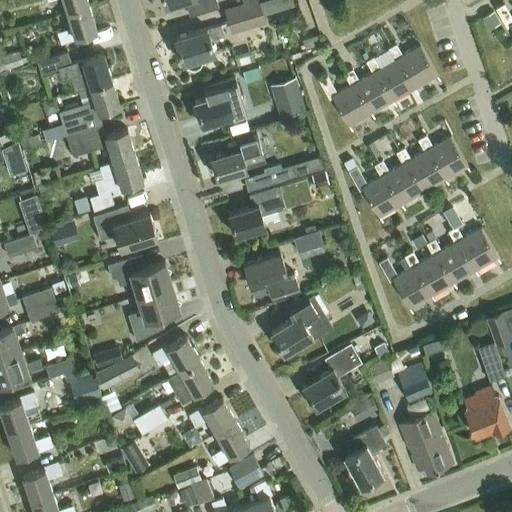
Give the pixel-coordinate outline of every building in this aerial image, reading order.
[(63,0),(67,11),(88,4),(87,0),(63,0)] [(163,0),(165,4),(178,0),(184,0),(189,14),(218,6),(215,0),(163,0)] [(267,21),(259,0),(249,0),(242,2),(225,7),(230,25),(240,23),(242,29),(267,21)] [(96,30),(88,4),(67,11),(72,28),(58,32),(62,43),(76,39),(75,37),(96,30)] [(511,20),(503,4),(495,9),(497,13),(503,23),(505,28),(509,26),(511,30),(511,20)] [(493,11),(481,18),(488,30),(499,23),(493,11)] [(182,62),(184,61),(186,65),(191,67),(195,67),(199,65),(201,61),(201,56),(214,52),(210,39),(223,35),(220,23),(206,28),(205,27),(175,36),(182,62)] [(387,47),(393,58),(397,55),(415,86),(437,74),(419,43),(401,53),(395,42),(387,47)] [(0,69),(10,67),(23,63),(28,61),(26,54),(21,56),(19,49),(0,54),(0,69)] [(42,73),(58,68),(61,79),(70,76),(74,90),(88,85),(111,78),(103,52),(82,58),(82,57),(71,60),(67,49),(37,58),(42,73)] [(397,55),(393,58),(380,65),(374,55),(365,60),(371,71),(375,68),(392,99),(415,86),(397,55)] [(10,67),(0,69),(0,77),(1,79),(13,76),(10,67)] [(343,72),(349,83),(352,81),(370,112),(392,99),(375,68),(371,71),(358,78),(352,67),(343,72)] [(331,96),(348,124),(370,112),(352,81),(349,83),(336,90),(326,72),(317,77),(328,97),(331,96)] [(208,95),(193,100),(200,124),(245,111),(235,77),(206,86),(208,95)] [(88,85),(92,100),(61,109),(68,132),(65,133),(101,122),(98,110),(119,104),(111,78),(88,85)] [(295,78),(272,85),(282,116),(305,110),(295,78)] [(105,133),(101,122),(65,133),(72,154),(107,143),(112,159),(134,153),(126,127),(105,133)] [(47,139),(65,133),(62,123),(44,129),(47,139)] [(258,134),(256,135),(255,132),(228,139),(231,150),(210,156),(217,178),(245,169),(242,160),(264,153),(258,134)] [(39,133),(28,137),(30,145),(42,142),(39,133)] [(417,139),(423,149),(427,147),(444,177),(467,164),(449,134),(431,145),(425,134),(417,139)] [(427,147),(423,149),(410,157),(403,146),(394,151),(401,162),(405,160),(422,190),(444,177),(427,147)] [(112,159),(98,164),(102,175),(93,178),(97,192),(88,195),(93,208),(113,201),(109,189),(142,178),(134,153),(112,159)] [(405,160),(401,162),(388,169),(381,159),(373,164),(379,174),(382,172),(400,203),(422,190),(405,160)] [(353,160),(344,165),(347,170),(356,164),(353,160)] [(244,177),(248,189),(284,178),(279,162),(263,167),(265,170),(244,177)] [(382,172),(379,174),(366,182),(356,164),(347,170),(358,189),(361,187),(378,216),(400,203),(382,172)] [(46,166),(33,170),(37,184),(50,179),(46,166)] [(325,169),(312,173),(315,185),(329,181),(325,169)] [(284,207),(283,205),(313,196),(307,176),(248,194),(251,205),(227,212),(233,235),(264,225),(260,214),(284,207)] [(38,185),(37,186),(42,201),(56,197),(56,196),(54,188),(55,187),(58,186),(56,180),(54,180),(38,185)] [(90,206),(86,193),(71,198),(75,211),(90,206)] [(119,246),(156,235),(149,210),(122,218),(118,205),(92,213),(99,237),(115,232),(119,246)] [(41,209),(24,215),(30,232),(31,231),(47,226),(41,209)] [(306,231),(294,235),(299,250),(324,242),(319,228),(316,229),(314,223),(305,226),(306,231)] [(448,230),(454,241),(458,238),(474,268),(497,256),(480,226),(462,236),(456,225),(448,230)] [(432,230),(425,234),(429,240),(434,238),(436,237),(432,230)] [(8,255),(36,245),(31,231),(30,232),(3,241),(8,255)] [(422,232),(412,238),(416,245),(426,240),(422,232)] [(458,238),(454,241),(440,248),(434,238),(429,240),(426,242),(432,253),(435,251),(452,281),(474,268),(458,238)] [(435,251),(432,253),(418,261),(412,250),(404,255),(410,265),(413,263),(430,293),(452,281),(435,251)] [(249,287),(266,282),(271,297),(297,289),(292,273),(286,275),(280,252),(242,264),(249,287)] [(132,279),(136,294),(171,283),(163,259),(139,267),(135,254),(106,263),(111,276),(115,275),(118,283),(132,279)] [(392,278),(408,306),(430,293),(413,263),(410,265),(396,273),(386,255),(378,260),(389,279),(392,278)] [(352,272),(358,289),(369,285),(363,268),(352,272)] [(75,273),(67,275),(71,286),(79,283),(75,273)] [(0,280),(0,306),(17,301),(14,292),(5,295),(0,280)] [(171,283),(136,294),(141,309),(127,313),(136,339),(158,328),(154,315),(178,307),(171,283)] [(30,319),(58,309),(50,285),(22,295),(30,319)] [(297,342),(311,334),(311,335),(332,322),(313,290),(286,306),(292,316),(270,330),(282,351),(283,351),(287,359),(302,350),(297,342)] [(511,304),(486,314),(496,342),(511,336),(511,304)] [(0,328),(0,354),(20,348),(15,333),(24,330),(21,321),(0,328)] [(179,369),(199,357),(185,334),(166,345),(165,344),(152,351),(158,361),(170,354),(179,369)] [(441,336),(422,342),(426,352),(445,346),(441,336)] [(478,345),(489,378),(504,373),(493,340),(478,345)] [(337,374),(352,365),(363,359),(352,341),(341,347),(341,346),(323,357),(329,367),(301,383),(315,406),(345,388),(337,374)] [(383,341),(374,346),(379,357),(389,352),(383,341)] [(107,347),(94,351),(98,364),(111,360),(107,347)] [(0,381),(28,372),(27,369),(41,364),(38,355),(24,360),(20,348),(0,354),(0,381)] [(131,352),(95,369),(103,386),(139,368),(131,352)] [(63,371),(66,379),(76,376),(69,356),(45,364),(49,375),(63,371)] [(199,357),(179,369),(166,376),(181,401),(194,393),(193,392),(212,380),(199,357)] [(386,357),(367,365),(374,383),(393,375),(386,357)] [(433,393),(421,362),(397,372),(410,403),(433,393)] [(94,372),(70,379),(76,403),(101,396),(94,372)] [(475,392),(462,398),(466,407),(463,407),(474,434),(491,428),(491,429),(493,429),(498,431),(507,427),(509,422),(497,393),(495,394),(491,383),(474,390),(475,392)] [(0,403),(0,408),(7,430),(29,422),(23,406),(37,402),(34,390),(19,395),(20,397),(0,403)] [(114,390),(101,395),(108,412),(121,406),(114,390)] [(207,416),(215,431),(235,419),(221,396),(202,407),(201,406),(188,414),(194,424),(207,416)] [(370,396),(344,412),(352,425),(378,409),(370,396)] [(159,402),(133,417),(142,431),(167,416),(159,402)] [(125,406),(112,414),(120,428),(134,419),(125,406)] [(431,408),(398,421),(417,469),(423,466),(425,472),(453,461),(431,408)] [(235,419),(215,431),(224,446),(211,453),(217,463),(230,455),(229,454),(249,443),(235,419)] [(29,422),(7,430),(16,455),(37,448),(38,450),(52,445),(48,434),(34,439),(29,422)] [(371,452),(386,444),(376,425),(351,438),(356,448),(344,454),(360,485),(382,474),(371,452)] [(108,436),(107,440),(108,444),(112,445),(116,444),(117,440),(116,436),(112,434),(108,436)] [(134,440),(122,447),(133,467),(146,460),(134,440)] [(253,452),(229,465),(240,486),(264,472),(253,452)] [(122,455),(105,462),(109,470),(126,463),(122,455)] [(22,474),(31,500),(53,492),(47,476),(61,472),(57,461),(43,465),(44,467),(22,474)] [(196,464),(173,473),(178,485),(200,477),(196,466),(196,464)] [(205,477),(190,483),(197,502),(213,496),(205,477)] [(118,483),(123,499),(135,495),(130,479),(118,483)] [(243,503),(246,511),(275,511),(268,494),(270,493),(264,479),(253,483),(259,497),(243,503)] [(53,492),(31,500),(35,511),(75,511),(72,504),(58,509),(53,492)] [(129,503),(132,511),(143,511),(157,506),(152,493),(129,503)] [(246,511),(243,503),(227,510),(222,496),(211,500),(215,511),(246,511)]
